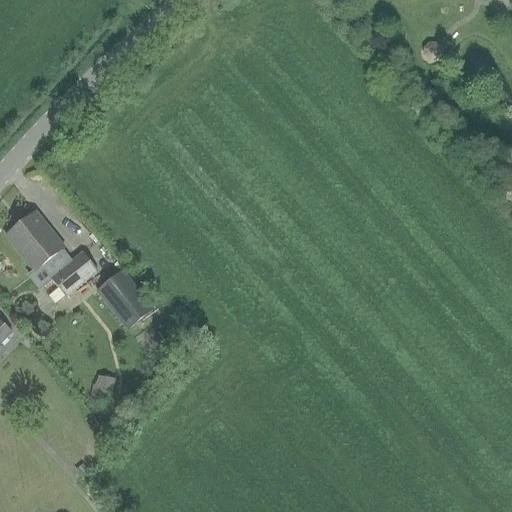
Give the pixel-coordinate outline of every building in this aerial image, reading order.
[(442,56),(442,50),(436,44),(428,44),(423,50),(423,56),(429,62),(436,62),(442,56)] [(24,262),(25,266),(27,269),(31,270),(34,274),(41,268),(66,298),(97,272),(82,253),(66,267),(56,255),(64,248),(34,214),(5,238),(24,262)] [(97,293),(128,330),(153,308),(123,271),(97,293)] [(0,344),(11,333),(0,322),(0,344)] [(111,407),(115,380),(97,377),(93,404),(111,407)]
